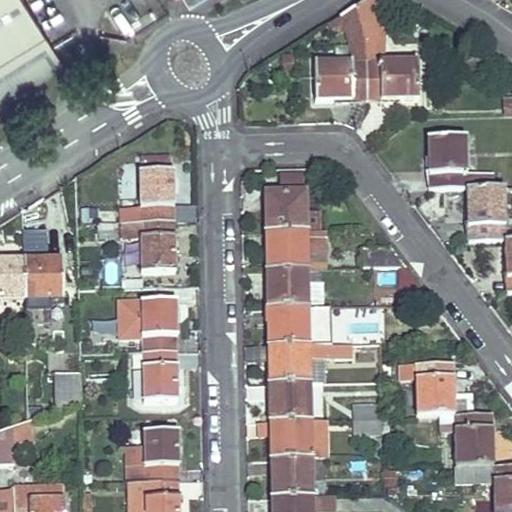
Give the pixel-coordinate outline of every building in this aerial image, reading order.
[(0,0),(0,101),(65,61),(24,0),(0,0)] [(159,0),(164,8),(175,2),(173,0),(159,0)] [(366,99),(380,99),(380,104),(418,103),(417,64),(384,65),(383,31),(372,0),(368,0),(353,10),(365,43),(365,66),(366,99)] [(365,43),(353,10),(339,19),(348,47),(365,43)] [(348,47),(349,66),(365,66),(365,43),(348,47)] [(313,67),(314,105),(352,104),(352,100),(366,99),(365,66),(349,66),(313,67)] [(426,141),(427,178),(432,178),(432,193),(465,192),(492,192),(492,176),(465,176),(464,140),(426,141)] [(123,210),(123,226),(174,225),(173,175),(170,175),(170,157),(142,158),(142,175),(139,175),(139,210),(123,210)] [(266,197),(267,235),(273,236),(304,235),(304,213),(303,176),(278,177),(278,197),(266,197)] [(471,244),(504,243),(503,191),(492,192),(465,192),(466,230),(471,230),(471,244)] [(194,209),(177,208),(176,223),(194,224),(194,209)] [(319,213),(304,213),(304,235),(319,234),(319,213)] [(123,226),(120,226),(120,242),(140,242),(140,276),(174,275),(174,225),(123,226)] [(22,233),(21,258),(48,259),(49,234),(22,233)] [(273,236),(274,248),(267,248),(267,274),(305,273),(320,273),(325,273),(324,234),(319,234),(304,235),(273,236)] [(391,251),(361,251),(361,272),(374,272),(406,271),(391,251)] [(120,285),(119,261),(104,261),(104,285),(120,285)] [(0,303),(24,302),(23,265),(0,264),(0,308),(1,308),(0,303)] [(23,265),(24,302),(47,302),(47,307),(62,307),(61,264),(23,265)] [(374,272),(374,310),(433,309),(434,308),(406,271),(374,272)] [(267,274),(268,312),(280,311),(305,311),(324,310),(323,286),(320,286),(305,286),(305,273),(267,274)] [(320,273),(305,273),(305,286),(320,286),(320,273)] [(140,355),(141,355),(176,355),(175,304),(118,305),(119,341),(140,341),(140,355)] [(268,312),(269,324),(280,324),(280,311),(268,312)] [(280,311),(280,324),(269,324),(269,349),(280,349),(306,349),(305,311),(280,311)] [(379,363),(379,347),(355,348),(356,364),(379,363)] [(280,349),(281,362),(269,362),(269,363),(270,387),(281,387),(307,387),(307,363),(321,363),(328,363),(327,348),(306,349),(280,349)] [(350,348),(327,348),(328,363),(350,362),(350,348)] [(269,363),(269,362),(269,349),(244,350),(244,364),(269,363)] [(269,349),(269,362),(281,362),(280,349),(269,349)] [(176,355),(141,355),(142,406),(176,405),(176,355)] [(322,386),(321,363),(307,363),(307,387),(322,386)] [(414,382),(414,367),(399,368),(399,383),(414,382)] [(414,382),(415,419),(453,418),(452,381),(448,381),(447,367),(414,367),(414,382)] [(55,416),(81,407),(80,375),(55,376),(55,415),(55,416)] [(281,387),(281,400),(270,400),(270,401),(271,426),(282,425),(308,425),(323,424),(322,386),(307,387),(281,387)] [(245,402),(270,401),(270,400),(270,387),(245,388),(245,402)] [(270,387),(270,400),(281,400),(281,387),(270,387)] [(380,423),(380,420),(380,409),(354,410),(354,424),(380,423)] [(453,418),(453,471),(491,470),(490,432),(486,432),(485,417),(453,418)] [(381,436),(380,423),(354,424),(354,437),(374,436),(381,436)] [(325,437),(324,424),(323,424),(308,425),(309,437),(325,437)] [(282,425),(282,437),(271,438),(272,463),(283,463),(309,463),(322,463),(325,463),(325,437),(309,437),(308,425),(282,425)] [(271,426),(271,438),(282,437),(282,425),(271,426)] [(0,468),(11,468),(11,431),(11,429),(0,433),(0,468)] [(126,471),(125,486),(127,486),(178,485),(177,435),(143,436),(143,471),(126,471)] [(272,463),(272,476),(283,476),(283,463),(272,463)] [(283,476),(272,476),(272,501),(284,501),(310,501),(309,463),(283,463),(283,476)] [(323,500),(322,463),(309,463),(310,501),(323,500)] [(453,471),(454,486),(492,485),(492,511),(511,511),(511,469),(491,470),(453,471)] [(178,511),(178,485),(127,486),(127,511),(178,511)] [(63,511),(62,490),(12,491),(12,511),(63,511)] [(0,511),(12,511),(12,491),(0,491),(0,511)] [(283,511),(332,511),(333,500),(323,500),(310,501),(284,501),(283,511)] [(272,501),(272,511),(283,511),(284,501),(272,501)]
